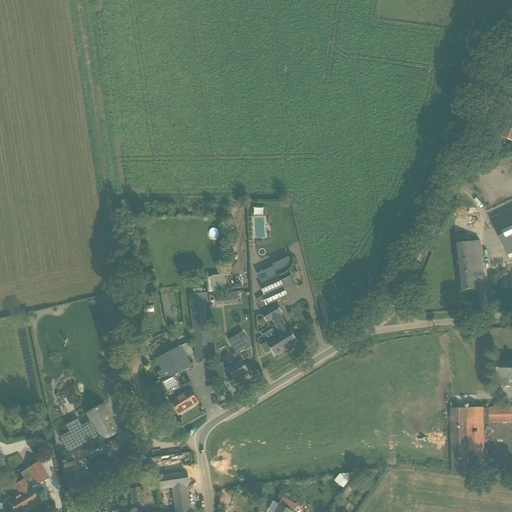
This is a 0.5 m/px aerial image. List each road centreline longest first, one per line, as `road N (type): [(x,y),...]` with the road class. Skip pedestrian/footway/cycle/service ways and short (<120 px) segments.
road 1 (track): [(131,352),(78,0)]
road 2 (unclassified): [(417,259),(511,45)]
road 3 (residential): [(209,511),(198,432),(304,371)]
road 4 (unknown): [(326,356),(301,257),(273,256),(253,281)]
